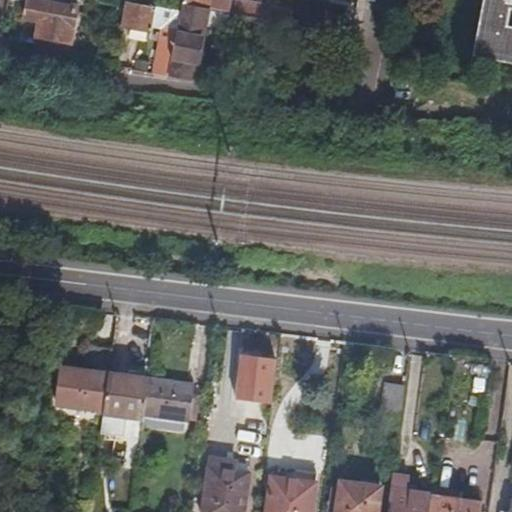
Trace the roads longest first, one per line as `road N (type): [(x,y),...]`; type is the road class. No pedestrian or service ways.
road 1 (tertiary): [(511,336),(0,274)]
road 2 (residential): [(352,106),(182,93),(0,61)]
road 3 (residential): [(511,122),(352,106)]
